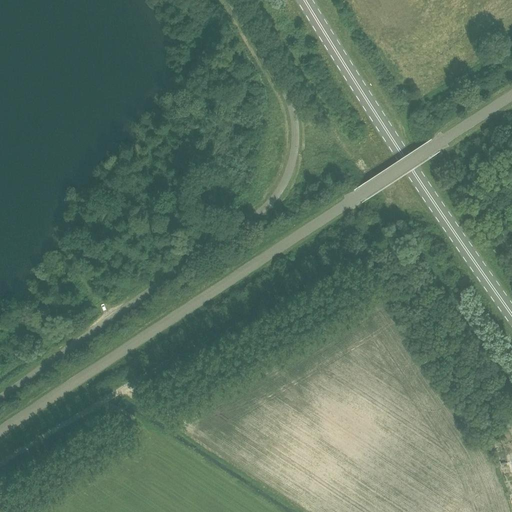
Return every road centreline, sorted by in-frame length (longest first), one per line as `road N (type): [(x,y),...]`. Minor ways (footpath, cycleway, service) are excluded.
road 1 (unclassified): [(0,465),(269,310),(359,266),(388,263),(431,309),(511,429)]
road 2 (unclassified): [(0,432),(511,95)]
road 3 (unclassified): [(0,398),(272,205),(298,171),(297,109),(227,0)]
road 4 (primary): [(304,0),(511,311)]
